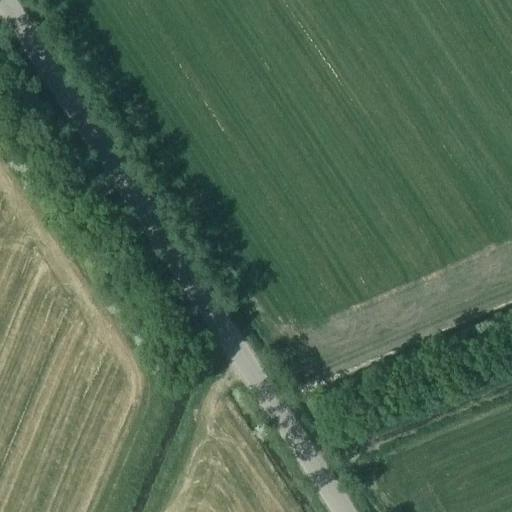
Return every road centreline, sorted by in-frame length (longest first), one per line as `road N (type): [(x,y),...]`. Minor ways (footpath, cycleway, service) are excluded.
road 1 (unclassified): [(340,511),(0,0)]
road 2 (track): [(511,364),(302,454)]
